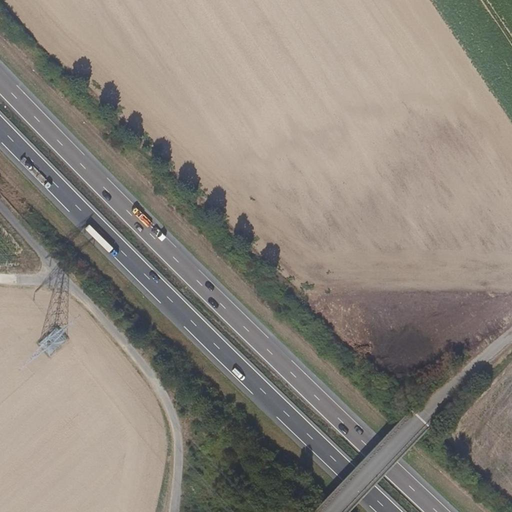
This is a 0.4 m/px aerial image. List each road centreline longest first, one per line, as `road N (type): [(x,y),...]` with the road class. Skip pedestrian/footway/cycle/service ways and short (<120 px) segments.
road 1 (trunk): [(438,511),(0,80)]
road 2 (trunk): [(0,127),(389,511)]
road 3 (track): [(328,511),(511,333)]
